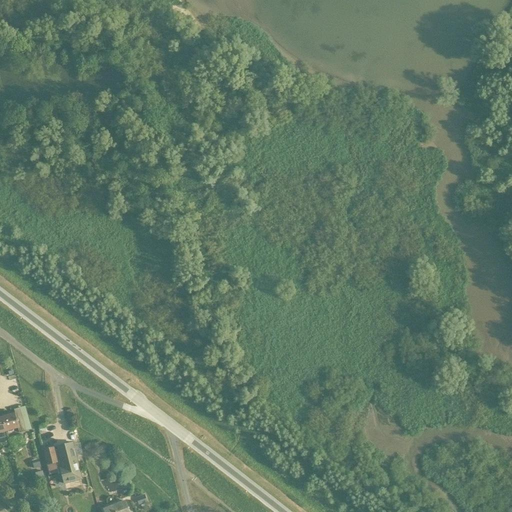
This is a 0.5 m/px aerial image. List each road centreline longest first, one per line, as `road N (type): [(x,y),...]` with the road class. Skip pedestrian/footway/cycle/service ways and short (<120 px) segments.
road 1 (tertiary): [(158,415),(0,293)]
road 2 (unclassified): [(158,415),(71,386),(0,332)]
road 3 (tertiary): [(282,511),(158,415)]
